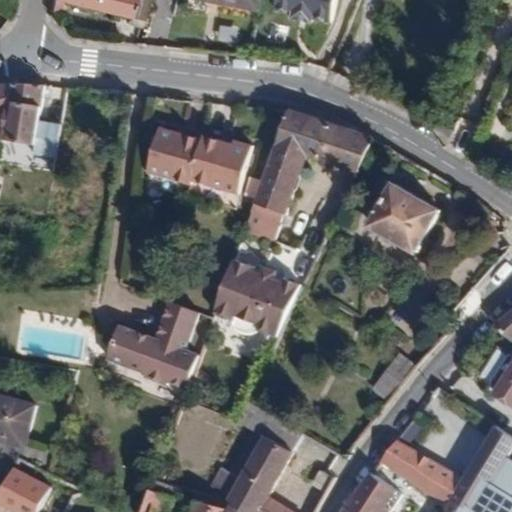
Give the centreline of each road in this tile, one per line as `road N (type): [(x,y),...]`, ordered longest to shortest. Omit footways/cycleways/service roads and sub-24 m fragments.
road 1 (unclassified): [(33,58),(314,96),(511,208)]
road 2 (residential): [(511,281),(378,442),(334,511)]
